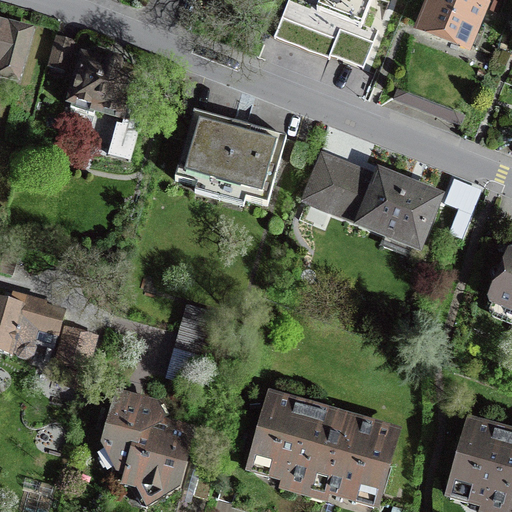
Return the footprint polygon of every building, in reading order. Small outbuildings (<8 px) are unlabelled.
[(385,0),(309,0),(309,3),(299,0),(287,0),(272,38),(362,69),(385,0)] [(478,50),(486,28),(474,24),(482,0),(434,0),(424,29),(478,50)] [(0,75),(17,80),(20,67),(30,31),(0,22),(0,75)] [(65,72),(73,42),(57,38),(49,67),(65,72)] [(362,69),(272,38),(263,64),(366,100),(375,75),(362,69)] [(96,108),(124,116),(128,104),(136,74),(119,70),(119,63),(115,60),(110,61),(107,66),(84,60),(70,109),(94,116),(96,108)] [(397,83),(387,106),(460,134),(468,110),(397,83)] [(133,105),(128,104),(124,116),(122,125),(116,124),(107,156),(130,162),(149,102),(135,98),(133,105)] [(197,187),(198,184),(246,198),(245,200),(267,206),(286,138),(194,113),(175,181),(197,187)] [(418,246),(437,199),(381,177),(379,181),(338,165),(333,177),(318,172),(306,201),(418,246)] [(480,186),(453,175),(441,209),(468,222),(480,186)] [(511,252),(507,255),(502,268),(492,272),(496,282),(490,295),(493,301),(489,311),(492,317),(511,326),(511,325),(511,252)] [(35,261),(5,253),(1,268),(30,276),(35,261)] [(0,352),(16,356),(19,360),(25,362),(32,358),(34,350),(32,345),(37,330),(57,335),(63,314),(26,303),(24,310),(0,303),(0,352)] [(187,305),(183,320),(212,328),(216,314),(187,305)] [(183,320),(179,334),(208,342),(212,328),(183,320)] [(65,322),(57,359),(88,366),(96,329),(65,322)] [(208,342),(179,334),(171,362),(186,366),(184,375),(198,379),(204,357),(208,342)] [(113,469),(117,467),(127,469),(126,472),(129,473),(141,432),(161,421),(155,409),(151,408),(149,402),(143,400),(138,404),(121,399),(107,448),(102,450),(100,457),(107,468),(113,469)] [(360,493),(377,498),(395,435),(357,424),(352,444),(347,443),(348,440),(326,434),(330,417),(276,401),(265,440),(261,439),(254,462),(272,467),(270,473),(287,478),(285,485),(308,492),(310,486),(327,491),(337,493),(359,498),(360,493)] [(183,492),(189,471),(183,469),(186,461),(188,454),(185,453),(190,434),(165,427),(161,421),(141,432),(129,473),(127,481),(125,487),(130,489),(140,507),(147,509),(177,490),(183,492)] [(511,511),(511,437),(475,427),(464,466),(460,465),(453,488),(470,493),(469,499),(486,504),(484,511),(488,511),(511,511)] [(192,505),(201,475),(190,471),(181,501),(192,505)] [(196,498),(206,500),(210,484),(200,481),(196,498)] [(298,511),(274,505),(275,499),(223,484),(219,500),(260,511),(298,511)] [(332,511),(335,505),(324,501),(320,511),(332,511)]
